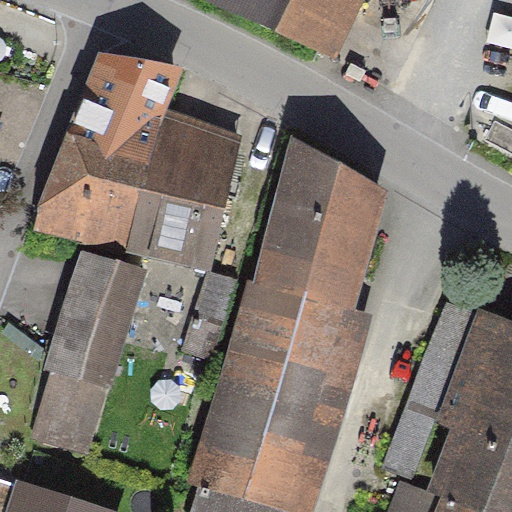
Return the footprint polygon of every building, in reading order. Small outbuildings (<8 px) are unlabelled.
[(186,0),(339,66),(367,0),(186,0)] [(185,80),(105,56),(36,231),(217,275),(250,140),(170,119),(185,80)] [(393,198),(292,141),(192,481),(204,488),(198,511),(323,511),(380,321),(365,315),(393,198)] [(145,271),(82,254),(27,448),(91,466),(145,271)] [(511,511),(511,327),(447,302),(383,463),(438,484),(433,496),(400,483),(388,511),(511,511)] [(123,511),(19,476),(6,511),(123,511)]
